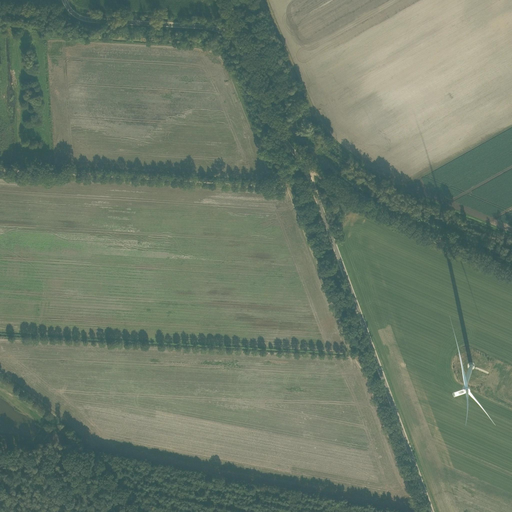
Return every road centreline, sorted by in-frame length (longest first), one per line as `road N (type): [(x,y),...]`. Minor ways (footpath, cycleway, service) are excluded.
road 1 (unclassified): [(431,511),(302,164),(276,127),(246,54),(210,28),(78,20),(61,0)]
road 2 (track): [(511,274),(366,211),(302,164),(277,186),(0,169)]
road 3 (track): [(145,511),(76,432),(0,371)]
